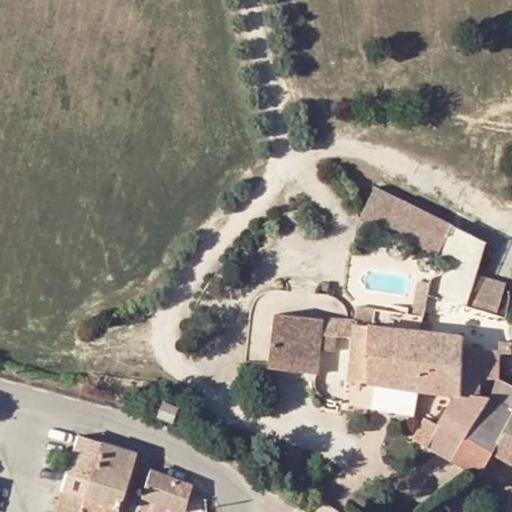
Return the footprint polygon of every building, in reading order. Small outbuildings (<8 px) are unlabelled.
[(376,184),(359,218),(438,255),(454,222),(376,184)] [(476,271),(466,304),(497,314),(507,281),(476,271)] [(318,375),(320,356),(321,341),(323,320),(276,314),(270,369),(282,370),(318,375)] [(369,383),(423,391),(424,332),(355,325),(355,343),(351,366),(351,382),(369,385),(369,383)] [(511,342),(500,343),(499,351),(481,351),(481,349),(465,348),(465,338),(424,332),(423,391),(457,396),(463,397),(463,394),(480,396),(480,380),(497,380),(500,380),(501,355),(511,355),(511,354),(511,342)] [(334,341),(321,341),(320,356),(337,356),(338,341),(340,341),(340,337),(334,336),(334,341)] [(282,370),(270,369),(269,384),(280,385),(282,370)] [(497,380),(491,397),(511,407),(511,406),(511,386),(500,380),(497,380)] [(480,396),(463,394),(463,397),(457,396),(440,426),(441,426),(428,448),(453,461),(491,397),(480,396)] [(511,419),(511,406),(511,407),(491,397),(453,461),(482,477),(495,455),(494,454),(511,419)] [(175,422),(180,408),(164,402),(159,416),(175,422)] [(417,441),(427,447),(428,448),(441,426),(440,426),(426,418),(414,440),(417,441)] [(511,419),(494,454),(495,455),(511,464),(511,419)] [(86,497),(102,443),(79,435),(63,489),(84,496),(86,497)] [(427,447),(417,441),(414,447),(424,452),(427,447)] [(100,511),(104,502),(120,507),(136,454),(102,443),(86,497),(84,496),(78,511),(100,511)] [(150,470),(142,496),(180,510),(183,511),(185,511),(193,487),(150,470)] [(511,507),(511,504),(511,503),(511,487),(511,488),(495,490),(494,510),(511,507)] [(63,489),(55,511),(78,511),(84,496),(63,489)] [(179,511),(180,510),(142,496),(138,509),(145,511),(179,511)] [(118,511),(120,507),(104,502),(100,511),(118,511)]
